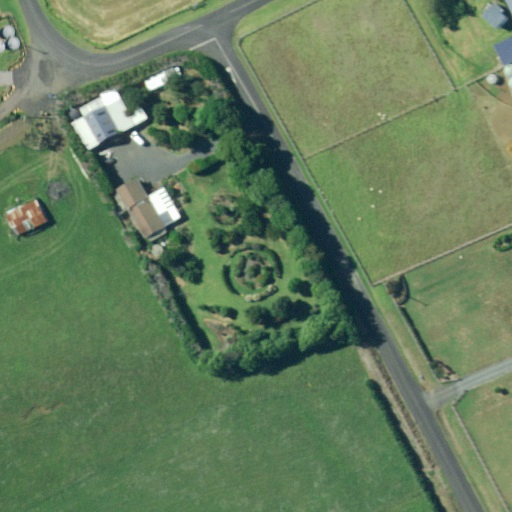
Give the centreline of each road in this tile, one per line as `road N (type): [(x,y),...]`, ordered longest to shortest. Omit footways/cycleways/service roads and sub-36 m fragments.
road 1 (unclassified): [(469,511),(208,24)]
road 2 (unclassified): [(208,24),(118,62),(88,64),(59,51),(26,0)]
